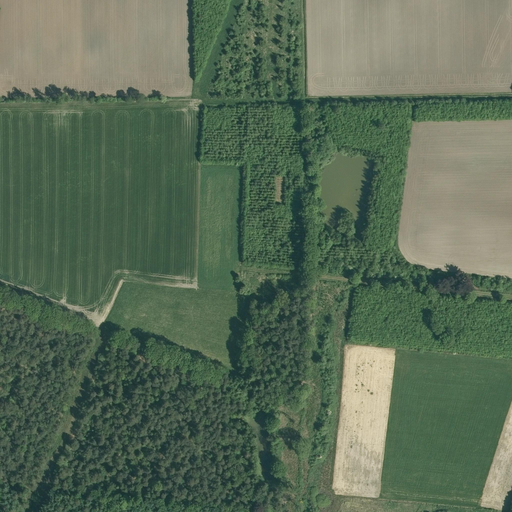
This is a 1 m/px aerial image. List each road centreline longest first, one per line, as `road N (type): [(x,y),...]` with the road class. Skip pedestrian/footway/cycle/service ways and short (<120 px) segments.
road 1 (track): [(195,91),(210,102),(511,97)]
road 2 (track): [(239,268),(511,297)]
